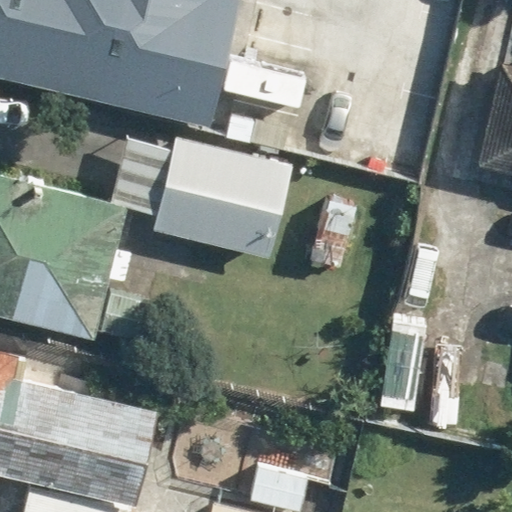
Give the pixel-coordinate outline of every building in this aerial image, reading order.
[(219,0),(0,0),(0,48),(197,95),(219,0)] [(457,8),(419,0),(345,0),(326,89),(433,113),(457,8)] [(511,56),(511,60),(492,55),(469,157),(511,167),(511,56)] [(115,193),(0,166),(0,308),(84,328),(115,193)] [(343,267),(355,207),(315,199),(303,259),(343,267)] [(0,467),(123,496),(145,400),(5,368),(9,347),(0,344),(0,467)] [(254,465),(247,500),(297,510),(304,475),(254,465)] [(20,478),(19,478),(12,511),(131,511),(134,503),(20,478)] [(268,511),(201,498),(197,511),(268,511)]
